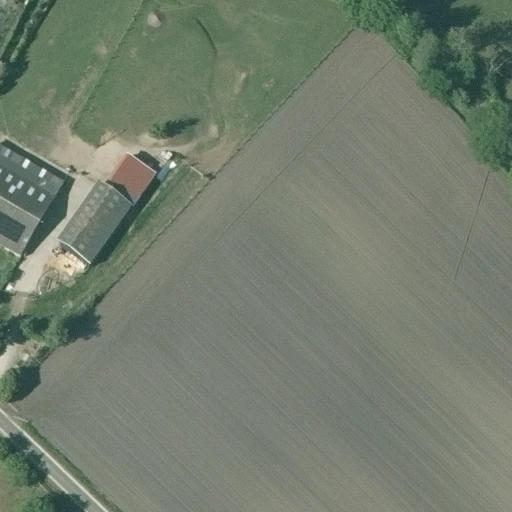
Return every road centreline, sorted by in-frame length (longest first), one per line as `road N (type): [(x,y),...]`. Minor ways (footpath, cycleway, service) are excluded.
road 1 (unclassified): [(511,142),(380,0)]
road 2 (unclassified): [(95,511),(0,420)]
